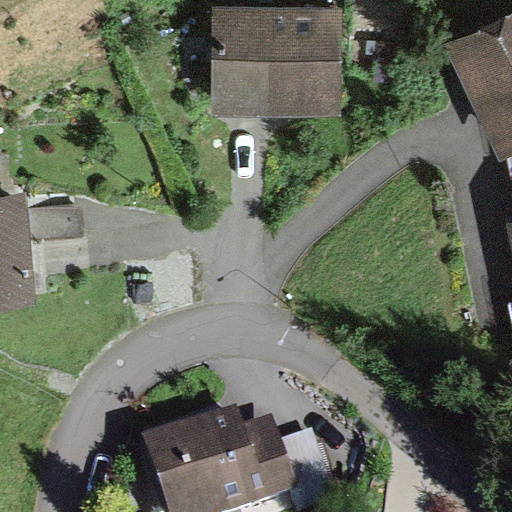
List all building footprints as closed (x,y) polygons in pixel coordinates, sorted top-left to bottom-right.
[(511,18),(442,50),(497,171),(511,164),(511,18)] [(206,31),(205,125),(328,127),(330,33),(206,31)] [(0,326),(13,326),(9,219),(0,219),(0,326)] [(132,433),(154,511),(209,511),(290,489),(263,395),(132,433)] [(303,492),(333,482),(317,435),(288,444),(303,492)]
